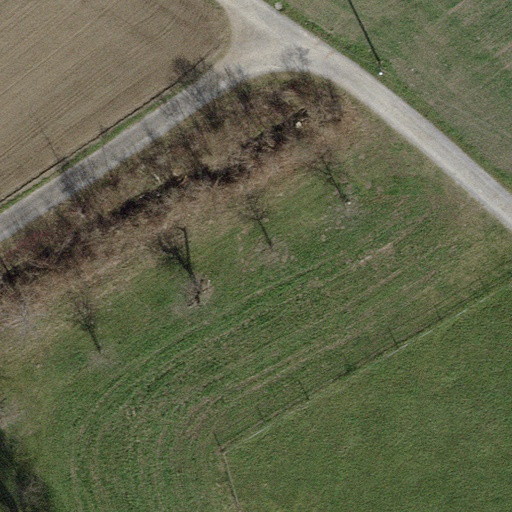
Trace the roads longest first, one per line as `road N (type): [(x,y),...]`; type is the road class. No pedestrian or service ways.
road 1 (residential): [(511,213),(395,113),(227,0)]
road 2 (track): [(0,232),(284,35)]
